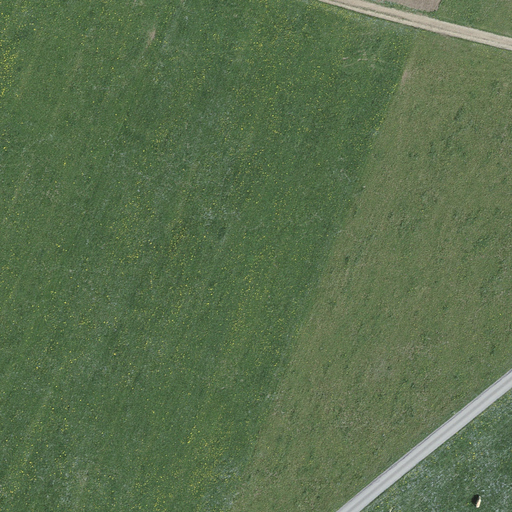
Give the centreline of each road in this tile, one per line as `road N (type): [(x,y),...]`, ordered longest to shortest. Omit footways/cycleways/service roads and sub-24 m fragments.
road 1 (unclassified): [(345,511),(511,376)]
road 2 (track): [(326,0),(511,47)]
